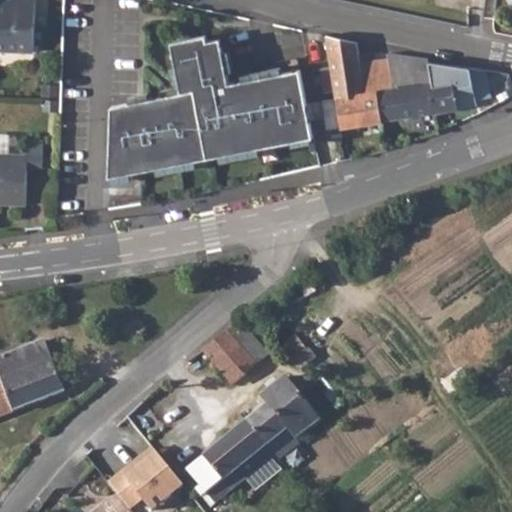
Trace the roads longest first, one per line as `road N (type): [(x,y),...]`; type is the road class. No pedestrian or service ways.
road 1 (residential): [(282,219),(279,252),(50,458),(11,511)]
road 2 (track): [(511,492),(429,385),(279,252)]
road 3 (residential): [(0,264),(282,219)]
road 4 (residential): [(261,0),(511,55)]
road 5 (residential): [(282,219),(511,135)]
